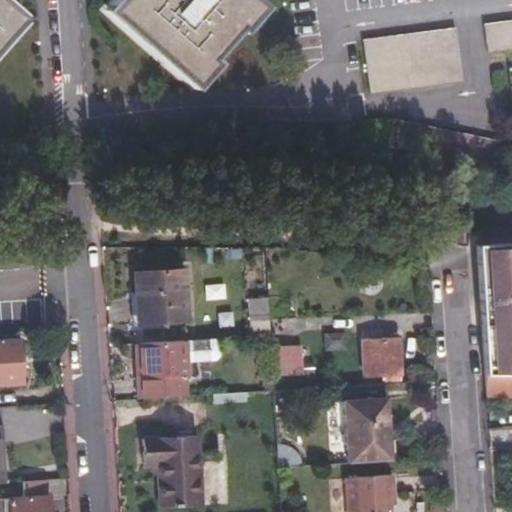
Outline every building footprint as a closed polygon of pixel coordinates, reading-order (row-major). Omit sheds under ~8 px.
[(0,0),(0,51),(26,22),(11,8),(14,5),(8,0),(0,0)] [(247,30),(263,11),(251,0),(114,0),(113,2),(129,16),(125,21),(182,72),(186,67),(204,82),(222,61),(212,52),(237,22),(247,30)] [(511,21),(483,25),(487,52),(511,48),(511,21)] [(461,80),(458,55),(454,28),(361,40),(364,68),(368,92),(461,80)] [(385,146),(490,172),(496,146),(392,120),(385,146)] [(0,238),(0,256),(17,255),(16,238),(0,238)] [(511,240),(478,242),(485,375),(511,375),(511,240)] [(184,271),(134,275),(137,324),(188,321),(184,271)] [(272,319),(271,301),(251,302),(252,320),(272,319)] [(273,338),(272,319),(252,320),(253,339),(273,338)] [(381,338),(364,339),(366,374),(383,373),(384,378),(401,377),(399,331),(382,333),(381,338)] [(0,387),(21,387),(18,339),(0,339),(0,387)] [(139,382),(140,400),(187,397),(185,362),(208,361),(211,357),(210,345),(206,342),(183,343),(143,346),(145,381),(139,382)] [(137,346),(139,382),(145,381),(143,346),(137,346)] [(276,369),(276,375),(314,373),(313,346),(274,349),(276,369)] [(241,393),(277,391),(277,389),(276,375),(276,369),(240,372),(241,393)] [(511,375),(485,375),(486,395),(511,394),(511,375)] [(350,461),(391,458),(387,395),(345,398),(350,461)] [(154,466),(154,475),(155,510),(203,508),(199,438),(143,441),(145,467),(148,467),(154,466)] [(395,473),(348,476),(350,511),(391,511),(390,492),(395,491),(395,473)] [(48,511),(47,479),(21,481),(21,498),(0,498),(0,511),(48,511)]
